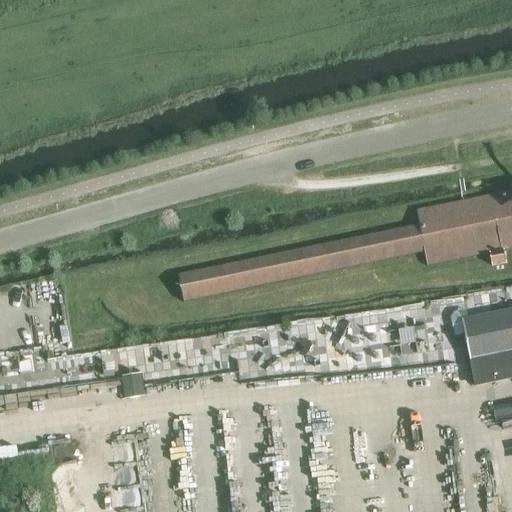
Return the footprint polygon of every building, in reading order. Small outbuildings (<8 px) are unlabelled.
[(511,185),(510,186),(511,193),(472,201),(417,212),(420,226),(178,276),(184,302),(424,253),(428,265),(511,249),(511,185)] [(511,287),(508,288),(511,307),(509,308),(510,312),(461,321),(475,386),(511,378),(511,287)] [(55,348),(0,352),(0,386),(69,381),(68,361),(56,362),(55,348)] [(142,374),(122,376),(126,398),(145,395),(142,374)] [(511,402),(495,406),(499,423),(511,420),(511,402)]
